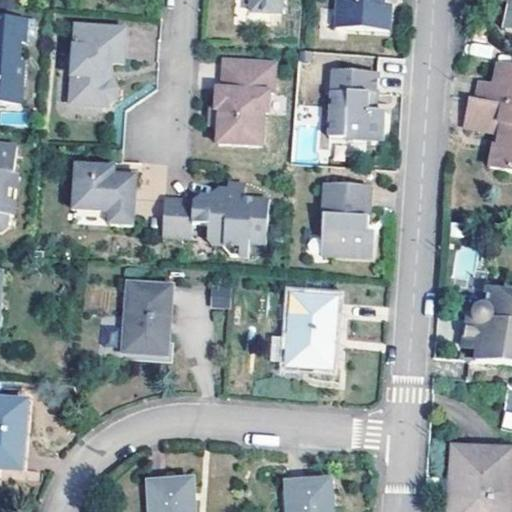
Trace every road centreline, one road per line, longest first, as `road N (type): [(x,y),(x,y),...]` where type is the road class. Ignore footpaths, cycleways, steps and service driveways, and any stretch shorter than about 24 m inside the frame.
road 1 (residential): [(403,435),(434,0)]
road 2 (residential): [(61,511),(94,456),(154,423),(403,435)]
road 3 (residential): [(182,0),(177,83),(158,131)]
